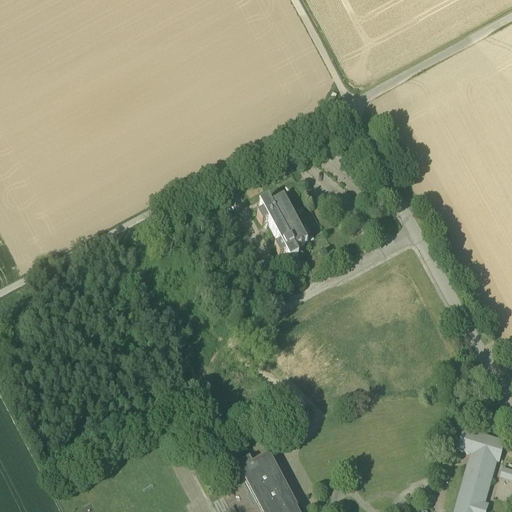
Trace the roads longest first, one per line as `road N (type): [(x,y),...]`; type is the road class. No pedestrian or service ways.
road 1 (residential): [(0,293),(349,105)]
road 2 (unclassified): [(349,105),(511,407)]
road 3 (unclassified): [(511,17),(349,105)]
